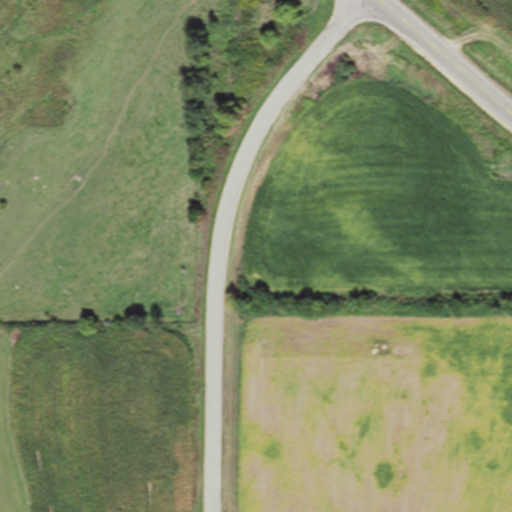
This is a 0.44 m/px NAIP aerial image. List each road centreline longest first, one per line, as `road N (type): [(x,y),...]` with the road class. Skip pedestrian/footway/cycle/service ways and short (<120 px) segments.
road 1 (residential): [(364,0),(265,123),(222,244),(217,511)]
road 2 (primary): [(511,109),(370,0)]
